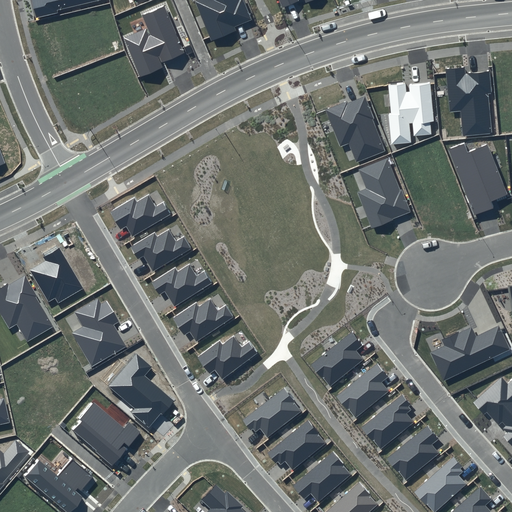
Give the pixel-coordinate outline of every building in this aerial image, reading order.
[(32,0),(36,18),(106,0),(105,0),(32,0)] [(198,0),(195,2),(211,41),(236,30),(235,26),(251,20),(243,0),(198,0)] [(147,28),(124,38),(140,77),(162,67),(161,63),(185,53),(164,5),(142,15),(147,28)] [(465,67),(446,69),(449,113),(461,111),(463,136),(492,133),(488,94),(492,93),(489,71),(465,74),(465,67)] [(405,84),(388,85),(391,115),(389,115),(391,144),(411,142),(409,124),(412,124),(413,136),(432,134),(430,122),(434,121),(430,82),(409,84),(410,92),(406,92),(405,84)] [(347,101),(325,110),(340,147),(349,144),(356,162),(386,150),(364,96),(347,103),(347,101)] [(463,144),(449,150),(475,215),(494,207),(492,201),(508,194),(487,145),(467,153),(463,144)] [(366,189),(357,192),(372,228),(411,212),(388,158),(358,169),(366,189)] [(134,198),(110,212),(120,230),(126,226),(132,237),(172,214),(164,201),(156,206),(149,195),(137,202),(134,198)] [(155,232),(131,247),(141,264),(147,261),(153,271),(193,248),(185,236),(177,241),(170,229),(158,237),(155,232)] [(59,248),(43,257),(45,261),(30,270),(49,302),(55,298),(58,303),(83,289),(59,248)] [(176,266),(152,282),(163,299),(169,295),(175,306),(214,281),(206,269),(198,274),(191,263),(179,271),(176,266)] [(24,275),(0,289),(0,313),(9,329),(16,325),(27,342),(54,326),(24,275)] [(82,327),(72,333),(92,367),(126,346),(114,325),(119,322),(106,300),(101,304),(97,298),(75,312),(82,327)] [(196,303),(173,318),(184,335),(189,332),(196,342),(234,317),(226,305),(218,311),(211,299),(199,307),(196,303)] [(444,346),(430,352),(444,381),(510,350),(499,326),(476,337),(471,327),(442,341),(444,346)] [(363,345),(352,332),(312,364),(329,387),(363,360),(356,351),(363,345)] [(219,341),(197,358),(210,375),(215,370),(222,380),(259,352),(250,341),(242,347),(234,336),(223,345),(219,341)] [(151,366),(136,354),(108,386),(135,409),(132,413),(149,428),(173,401),(144,375),(151,366)] [(388,377),(378,364),(337,396),(355,418),(388,391),(382,382),(388,377)] [(501,377),(473,403),(484,415),(487,413),(499,426),(502,422),(506,426),(503,429),(507,432),(503,436),(511,446),(511,380),(507,384),(501,377)] [(284,389),(243,420),(253,434),(260,428),(267,437),(301,411),(284,389)] [(414,408),(403,395),(363,427),(380,449),(414,422),(407,413),(414,408)] [(0,424),(10,422),(4,398),(0,398),(0,424)] [(124,428),(94,403),(71,429),(113,465),(141,432),(129,422),(124,428)] [(308,421),(268,454),(279,467),(285,461),(293,469),(326,442),(308,421)] [(439,440),(428,426),(388,459),(405,481),(439,454),(432,445),(439,440)] [(0,488),(30,452),(15,440),(3,454),(0,451),(0,488)] [(332,452),(293,486),(304,499),(311,493),(318,501),(351,473),(332,452)] [(465,470),(453,458),(415,492),(432,511),(435,511),(465,484),(458,476),(465,470)] [(38,459),(24,475),(67,511),(69,511),(83,498),(78,494),(93,477),(72,459),(57,475),(38,459)] [(360,482),(326,511),(368,511),(379,503),(360,482)] [(210,509),(207,511),(245,511),(216,484),(201,500),(210,509)] [(492,500),(480,487),(453,511),(491,511),(485,506),(492,500)]
